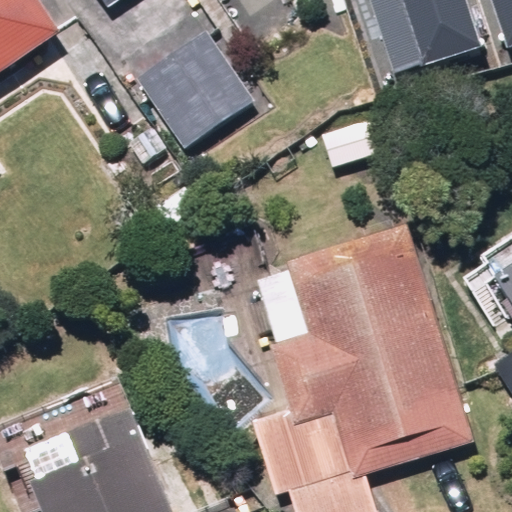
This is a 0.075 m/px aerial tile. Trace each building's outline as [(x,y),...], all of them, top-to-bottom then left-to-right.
[(0,0),(0,83),(77,27),(56,0),(0,0)] [(141,0),(108,0),(118,15),(141,0)] [(370,0),(394,75),(480,48),(464,0),(370,0)] [(511,0),(493,0),(508,44),(511,42),(511,0)] [(259,102),(218,35),(138,84),(179,151),(259,102)] [(385,122),(327,139),(336,170),(394,153),(385,122)] [(511,159),(499,168),(511,190),(511,245),(492,257),(511,290),(511,358),(495,369),(511,397),(511,159)] [(305,260),(308,271),(268,282),(285,346),(304,412),(258,425),(278,498),(299,492),(304,511),(384,511),(374,475),(479,447),(420,229),(305,260)] [(187,511),(144,409),(94,430),(108,463),(53,487),(63,511),(187,511)]
